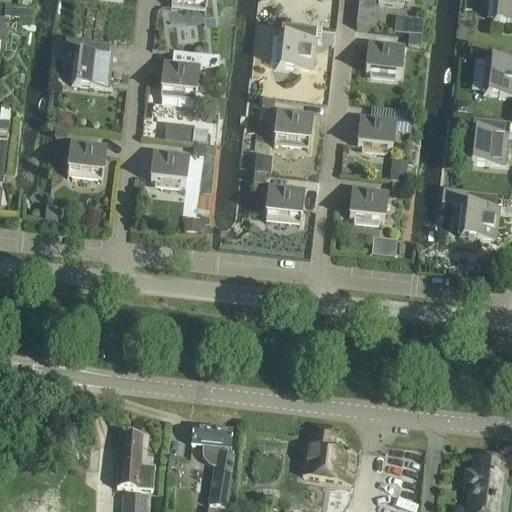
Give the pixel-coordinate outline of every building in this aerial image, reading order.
[(171,0),(170,11),(171,12),(172,5),(205,9),(204,16),(205,16),(206,0),(171,0)] [(490,22),(490,24),(511,26),(511,0),(499,0),(497,23),(490,22)] [(4,11),(4,19),(32,21),(32,13),(4,11)] [(407,21),(405,36),(420,37),(422,23),(407,21)] [(272,39),(269,68),(275,69),(274,70),(317,75),(317,74),(311,73),(314,44),(320,45),(320,43),(289,40),(290,27),(281,26),(280,39),(278,39),(278,40),(272,39)] [(408,40),(407,50),(420,51),(421,42),(408,40)] [(66,42),(64,55),(74,56),(74,57),(80,58),(77,87),(70,86),(70,88),(112,93),(113,91),(107,91),(110,61),(116,62),(116,61),(85,57),(86,45),(77,43),(66,42)] [(368,47),(365,75),(400,79),(403,50),(368,47)] [(471,49),(470,57),(482,58),(482,50),(471,49)] [(196,57),(195,70),(199,71),(217,73),(218,60),(196,57)] [(482,95),(481,97),(511,100),(511,64),(485,62),(485,63),(492,64),(488,96),(482,95)] [(164,67),(160,101),(161,101),(161,100),(193,104),(193,105),(195,105),(199,71),(195,70),(164,67)] [(260,102),(259,110),(271,111),(272,103),(260,102)] [(0,110),(0,123),(9,124),(10,111),(0,110)] [(395,125),(394,134),(410,136),(412,114),(397,112),(395,125)] [(277,115),(273,149),(274,149),(275,143),(308,146),(307,153),(308,153),(312,119),(277,115)] [(57,116),(55,132),(67,133),(71,133),(72,123),(67,117),(57,116)] [(459,120),(458,132),(470,133),(471,121),(459,120)] [(360,121),(357,150),(392,154),(394,134),(395,125),(360,121)] [(466,164),(466,166),(508,170),(508,169),(502,168),(506,139),(511,140),(511,139),(480,135),(481,122),(473,121),(471,134),(469,134),(469,135),(475,136),(472,165),(466,164)] [(55,132),(54,139),(66,141),(67,133),(55,132)] [(192,135),(191,147),(193,147),(205,148),(207,137),(192,135)] [(71,146),(67,181),(68,181),(69,174),(101,178),(100,185),(102,185),(106,150),(71,146)] [(193,147),(192,156),(204,157),(205,148),(193,147)] [(153,156),(150,184),(185,188),(188,160),(153,156)] [(255,160),(253,174),(267,176),(269,162),(255,160)] [(253,179),(252,188),(264,189),(265,180),(253,179)] [(392,187),(391,197),(404,199),(405,188),(392,187)] [(268,190),(265,225),(266,225),(267,218),(299,222),(298,229),(300,229),(303,194),(268,190)] [(443,192),(442,205),(461,207),(461,209),(467,209),(464,238),(458,238),(458,239),(500,244),(500,242),(494,241),(497,212),(503,213),(504,212),(472,208),(473,196),(465,195),(443,192)] [(352,193),(349,221),(384,225),(387,197),(352,193)] [(46,209),(44,222),(57,224),(58,210),(46,209)] [(185,222),(184,234),(196,235),(197,223),(185,222)] [(388,242),(386,258),(394,259),(396,243),(388,242)] [(331,429),(310,426),(302,478),(351,484),(355,454),(329,450),(331,429)] [(232,431),(193,427),(191,447),(204,448),(204,452),(204,456),(205,460),(210,465),(213,467),(217,468),(221,468),(220,474),(216,474),(213,508),(232,509),(235,481),(232,481),(234,456),(230,456),(232,431)] [(117,468),(116,491),(152,494),(154,470),(140,469),(143,439),(120,437),(118,468),(117,468)] [(474,459),(472,479),(469,500),(475,500),(473,511),(495,511),(496,503),(502,504),(507,463),(474,459)] [(124,500),(123,511),(143,511),(144,501),(124,500)]
